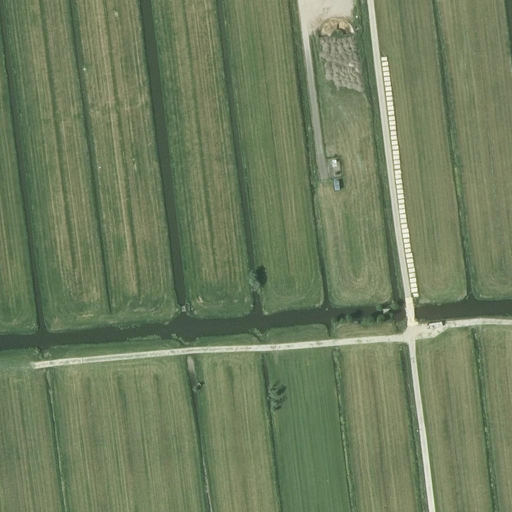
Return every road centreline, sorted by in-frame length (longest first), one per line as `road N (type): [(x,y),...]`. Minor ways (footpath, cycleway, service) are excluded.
road 1 (track): [(432,511),(368,0)]
road 2 (track): [(36,365),(381,340),(448,324),(511,322)]
road 3 (unclassified): [(322,179),(301,0)]
